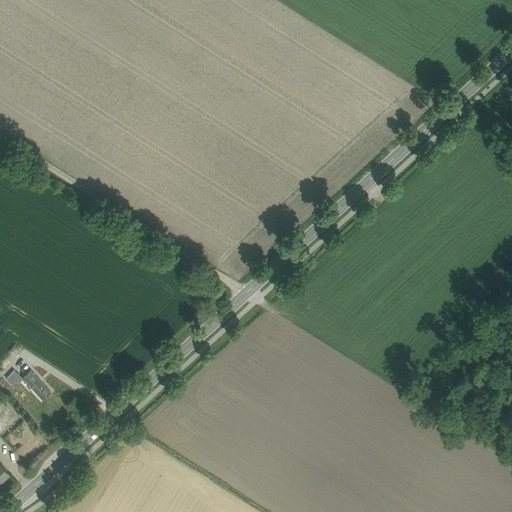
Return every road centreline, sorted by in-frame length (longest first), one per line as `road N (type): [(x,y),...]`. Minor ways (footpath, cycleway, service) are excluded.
road 1 (tertiary): [(511,44),(252,290)]
road 2 (tertiary): [(252,290),(10,511)]
road 3 (unclassified): [(0,132),(252,290)]
